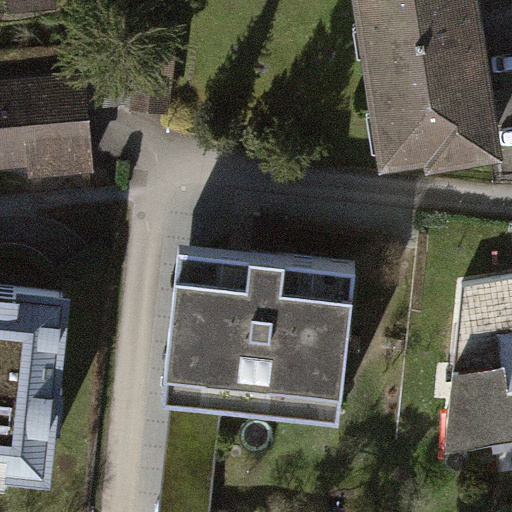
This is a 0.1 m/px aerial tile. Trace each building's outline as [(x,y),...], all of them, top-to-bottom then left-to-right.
[(55,0),(8,0),(9,13),(56,9),(55,0)] [(511,155),(486,0),(356,0),(384,164),(426,157),(428,170),(511,156),(511,155)] [(89,68),(0,75),(0,159),(96,152),(89,68)] [(370,265),(186,243),(168,393),(175,394),(222,399),(352,415),(370,265)] [(511,275),(464,282),(449,444),(494,440),(495,455),(511,452),(511,275)] [(68,293),(0,285),(0,477),(47,483),(68,293)] [(208,511),(222,399),(175,394),(161,511),(208,511)]
